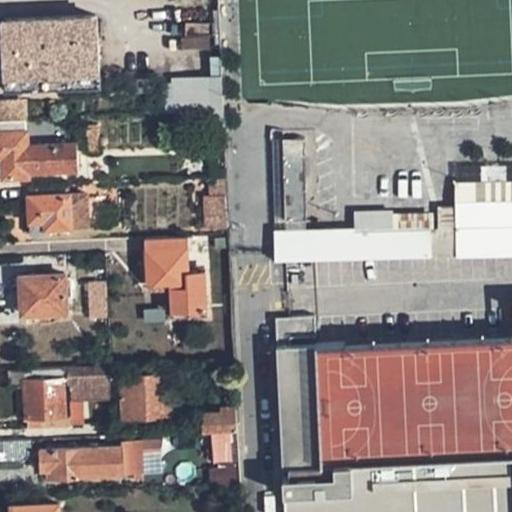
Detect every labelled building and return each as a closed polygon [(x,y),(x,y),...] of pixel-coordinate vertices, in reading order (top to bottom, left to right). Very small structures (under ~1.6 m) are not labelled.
[(221,0),(222,14),(249,13),(247,0),(221,0)] [(4,19),(7,87),(100,84),(96,15),(4,19)] [(211,80),(212,109),(223,108),(225,108),(224,79),(211,80)] [(178,111),(212,109),(211,80),(161,83),(163,112),(178,111)] [(0,103),(0,118),(27,118),(26,102),(0,103)] [(214,132),(226,131),(225,108),(223,108),(212,109),(214,132)] [(212,109),(178,111),(180,134),(214,132),(212,109)] [(0,176),(29,176),(29,167),(38,167),(40,167),(40,172),(81,170),(80,145),(37,147),(37,146),(29,146),(28,130),(27,118),(0,118),(0,176)] [(288,223),(310,223),(307,140),(287,141),(288,223)] [(50,228),(72,228),(71,224),(85,224),(84,207),(84,191),(70,191),(70,183),(29,185),(30,194),(32,220),(49,219),(50,228)] [(511,187),(456,190),(456,205),(511,203),(511,187)] [(358,257),(431,255),(459,255),(511,253),(511,203),(456,205),(457,211),(457,230),(439,230),(431,231),(431,230),(355,232),(355,230),(278,232),(278,259),(358,257)] [(439,230),(457,230),(457,211),(439,211),(439,230)] [(189,273),(187,236),(146,238),(148,289),(172,287),(174,320),(209,318),(207,273),(189,273)] [(21,278),(22,314),(67,312),(65,274),(21,278)] [(106,315),(103,282),(90,283),(93,317),(106,315)] [(511,511),(511,333),(318,343),(319,351),(294,352),(294,344),(293,337),(318,335),(317,315),(290,316),(291,328),(278,328),(283,466),(295,465),(296,476),(283,476),(285,511),(511,511)] [(278,317),(278,328),(291,328),(290,316),(278,317)] [(319,351),(318,343),(294,344),(294,352),(319,351)] [(111,365),(68,368),(69,381),(86,381),(86,396),(112,396),(111,365)] [(121,374),(124,418),(173,415),(171,371),(121,374)] [(24,380),(26,416),(41,415),(64,415),(63,379),(24,380)] [(205,403),(206,430),(226,430),(237,429),(239,429),(238,402),(205,403)] [(72,426),(71,414),(64,415),(41,415),(41,427),(72,426)] [(41,447),(41,469),(57,469),(58,478),(77,476),(78,474),(123,472),(142,470),(140,437),(121,438),(121,444),(75,446),(41,447)] [(0,440),(0,448),(1,458),(28,457),(27,446),(34,445),(32,438),(0,440)] [(211,482),(237,480),(236,463),(210,466),(211,482)]
